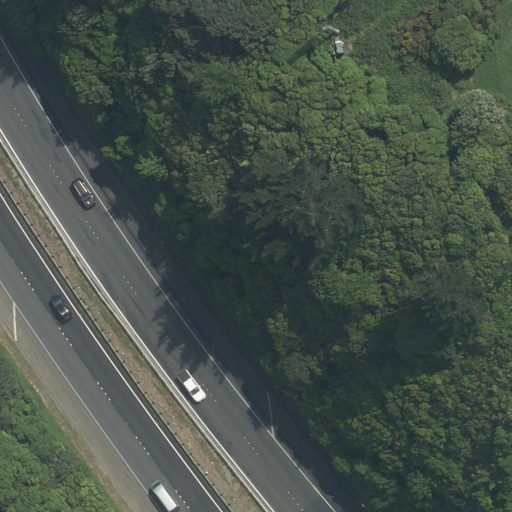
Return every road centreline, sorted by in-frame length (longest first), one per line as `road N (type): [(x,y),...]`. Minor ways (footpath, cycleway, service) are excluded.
road 1 (motorway): [(0,84),(128,287),(304,511)]
road 2 (motorway): [(188,511),(0,242)]
